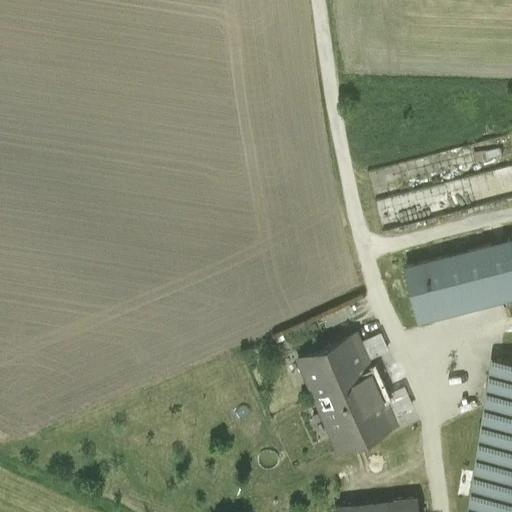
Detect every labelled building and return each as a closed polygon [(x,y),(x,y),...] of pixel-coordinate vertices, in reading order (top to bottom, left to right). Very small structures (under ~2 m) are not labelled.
[(511,167),(377,195),(382,218),(511,191),(511,167)] [(511,259),(507,239),(403,265),(417,322),(511,297),(511,259)] [(352,334),(296,359),(337,448),(393,423),(352,334)] [(511,511),(511,359),(490,357),(469,511),(511,511)] [(414,511),(413,503),(335,511),(334,511),(414,511)]
